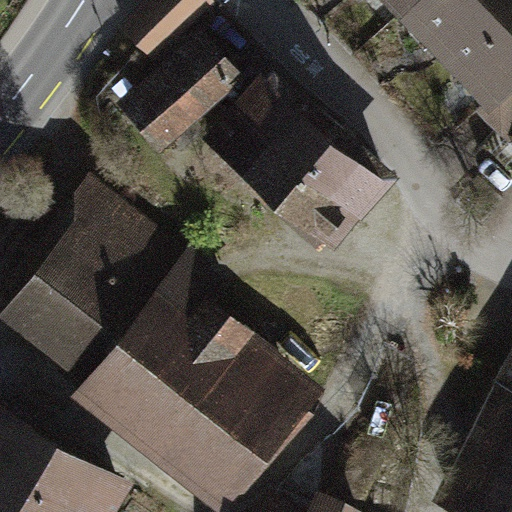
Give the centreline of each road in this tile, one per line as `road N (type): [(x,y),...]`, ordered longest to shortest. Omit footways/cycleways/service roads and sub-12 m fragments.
road 1 (residential): [(266,0),(351,88),(454,228),(511,264)]
road 2 (secondary): [(0,115),(83,0)]
